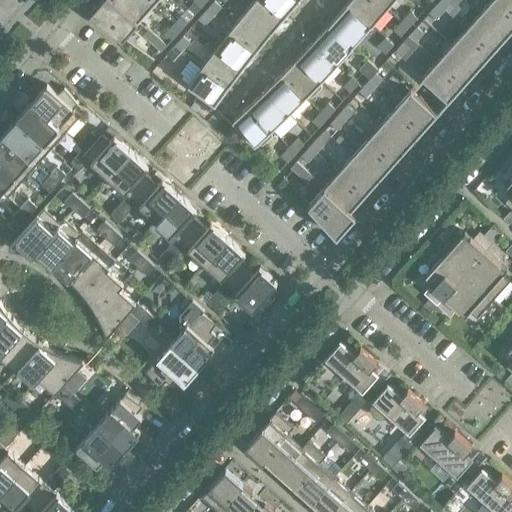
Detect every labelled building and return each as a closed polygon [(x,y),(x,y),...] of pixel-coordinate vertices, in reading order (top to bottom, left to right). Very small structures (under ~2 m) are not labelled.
[(99,0),(89,12),(123,36),(138,19),(117,0),(99,0)] [(153,3),(149,0),(117,0),(138,19),(153,3)] [(221,5),(215,0),(214,0),(207,8),(213,14),(221,5)] [(268,0),(253,0),(245,10),(270,31),(285,14),(268,0)] [(268,0),(285,14),(296,0),(268,0)] [(387,6),(380,0),(348,0),(347,1),(372,23),(387,6)] [(511,27),(511,11),(499,0),(489,0),(480,11),(506,35),(511,27)] [(511,0),(499,0),(511,11),(511,0)] [(372,23),(347,1),(347,2),(329,23),(328,22),(328,23),(352,45),(353,44),(352,43),(371,23),(371,24),(372,23)] [(436,17),(444,8),(437,2),(429,11),(436,17)] [(205,23),(213,14),(207,8),(199,17),(205,23)] [(270,31),(245,10),(230,28),(256,48),(270,31)] [(408,25),(416,16),(409,10),(401,18),(408,25)] [(506,35),(480,11),(465,27),(491,51),(506,35)] [(180,28),(188,19),(181,14),(174,22),(180,28)] [(400,34),(408,25),(401,18),(393,28),(400,34)] [(172,37),(180,28),(174,22),(166,32),(172,37)] [(352,45),(328,23),(313,39),(337,62),(352,45)] [(416,40),(423,32),(416,25),(408,33),(416,40)] [(166,43),(149,27),(144,33),(161,49),(166,43)] [(491,51),(465,27),(451,43),(477,67),(491,51)] [(256,48),(230,28),(216,46),(242,66),(256,48)] [(405,58),(419,43),(416,40),(408,33),(395,48),(405,58)] [(190,40),(183,34),(175,43),(182,49),(190,40)] [(385,51),(393,43),(385,36),(378,45),(385,51)] [(337,62),(313,39),(298,56),(321,78),(337,62)] [(174,58),(182,49),(175,43),(167,52),(174,58)] [(477,67),(451,43),(437,59),(463,83),(477,67)] [(242,66),(216,46),(202,64),(228,84),(242,66)] [(321,78),(298,56),(282,72),(305,95),(306,94),(312,95),(321,86),(320,79),(321,78)] [(375,71),(377,68),(367,58),(359,67),(369,77),(375,71)] [(463,83),(437,59),(422,76),(448,99),(463,83)] [(215,102),(228,84),(202,64),(188,83),(200,92),(194,99),(208,109),(214,102),(215,102)] [(374,86),(382,77),(375,71),(369,77),(367,80),(374,86)] [(305,95),(282,72),(266,87),(289,111),(305,95)] [(349,90),(358,81),(351,75),(343,85),(349,90)] [(365,95),(374,86),(367,80),(359,89),(365,95)] [(57,92),(47,83),(38,93),(39,95),(34,101),(66,130),(81,113),(74,107),(78,102),(65,86),(57,92)] [(289,111),(266,87),(250,103),(272,127),(289,111)] [(411,89),(396,105),(422,128),(436,112),(411,89)] [(66,130),(34,101),(28,108),(26,106),(18,116),(52,146),(66,130)] [(327,116),(335,107),(328,101),(320,110),(327,116)] [(272,127),(250,103),(233,119),(255,143),(256,141),(262,142),(271,134),(272,127)] [(346,118),(353,110),(345,103),(338,111),(346,118)] [(422,128),(396,105),(381,121),(407,144),(422,128)] [(316,128),(327,116),(320,110),(309,122),(316,128)] [(331,134),(346,118),(338,111),(324,127),(331,134)] [(52,146),(18,116),(9,125),(11,127),(5,133),(37,162),(52,146)] [(381,121),(367,137),(393,160),(407,144),(381,121)] [(317,150),(331,134),(324,127),(309,143),(317,150)] [(90,145),(98,137),(89,129),(81,137),(90,145)] [(98,137),(90,145),(83,154),(87,158),(109,177),(132,150),(122,141),(120,143),(114,137),(116,136),(115,134),(110,140),(102,132),(98,137)] [(37,162),(5,133),(0,138),(0,157),(23,178),(37,162)] [(296,151),(303,142),(297,136),(289,145),(296,151)] [(90,145),(81,137),(73,146),(78,151),(82,154),(83,154),(90,145)] [(367,137),(353,153),(379,176),(393,160),(367,137)] [(308,160),(317,150),(309,143),(300,153),(308,160)] [(287,160),(296,151),(289,145),(280,154),(287,160)] [(131,197),(150,176),(143,170),(148,164),(147,163),(145,165),(139,160),(141,158),(132,150),(109,177),(127,193),(131,197)] [(79,168),(87,158),(83,154),(82,154),(78,151),(70,160),(79,168)] [(353,153),(338,169),(364,192),(379,176),(353,153)] [(23,178),(0,157),(0,186),(8,194),(23,178)] [(305,168),(296,160),(291,166),(300,174),(305,168)] [(511,161),(501,173),(509,180),(504,185),(511,192),(511,204),(511,205),(511,161)] [(58,181),(66,172),(57,164),(49,173),(58,181)] [(300,174),(308,182),(314,176),(305,168),(300,174)] [(338,169),(324,185),(350,208),(364,192),(338,169)] [(50,190),(58,181),(49,173),(42,182),(50,190)] [(155,219),(179,192),(170,184),(168,186),(163,181),(164,179),(163,178),(158,183),(150,176),(131,197),(127,193),(118,203),(123,207),(127,211),(136,201),(155,219)] [(350,208),(324,185),(308,203),(336,233),(355,212),(350,208)] [(8,194),(0,186),(0,189),(7,195),(8,194)] [(73,207),(81,198),(73,191),(65,199),(73,207)] [(180,241),(199,219),(192,213),(197,208),(195,206),(193,208),(188,203),(189,201),(179,192),(155,219),(175,237),(180,241)] [(30,213),(37,205),(29,197),(21,205),(30,213)] [(82,215),(90,206),(81,198),(73,207),(82,215)] [(123,207),(118,203),(110,212),(119,220),(127,211),(123,207)] [(30,213),(21,205),(13,214),(22,222),(30,213)] [(44,206),(8,246),(10,248),(11,247),(10,246),(23,250),(26,247),(32,253),(65,217),(64,216),(60,220),(44,206)] [(65,217),(32,253),(43,259),(45,257),(52,263),(52,264),(78,236),(82,232),(65,217)] [(106,236),(114,227),(105,219),(97,228),(106,236)] [(204,263),(228,236),(219,228),(217,229),(211,224),(213,222),(211,221),(207,226),(199,219),(180,241),(175,237),(167,246),(171,250),(176,254),(184,245),(204,263)] [(15,229),(6,222),(0,228),(0,232),(7,238),(15,229)] [(114,244),(122,235),(114,227),(106,236),(114,244)] [(452,227),(436,246),(465,272),(492,241),(485,234),(479,242),(465,229),(460,234),(452,227)] [(78,236),(52,264),(62,271),(64,269),(69,274),(68,276),(69,277),(93,250),(78,236)] [(228,284),(247,263),(240,257),(245,251),(244,250),(242,252),(236,246),(238,245),(228,236),(204,263),(224,280),(228,284)] [(492,241),(465,272),(493,297),(510,279),(502,272),(507,267),(493,254),(499,247),(492,241)] [(171,250),(167,246),(159,256),(167,264),(176,254),(171,250)] [(443,253),(423,276),(436,289),(430,296),(437,302),(465,272),(436,246),(435,246),(443,253)] [(138,265),(146,256),(137,248),(129,257),(138,265)] [(93,250),(69,277),(70,278),(72,276),(77,281),(75,283),(84,292),(85,292),(109,265),(93,250)] [(147,273),(155,264),(146,256),(138,265),(147,273)] [(255,270),(247,263),(228,284),(224,280),(216,290),(220,294),(225,298),(233,288),(258,311),(275,298),(268,290),(277,280),(267,271),(265,273),(260,267),(261,266),(260,264),(255,270)] [(109,265),(85,292),(91,298),(89,300),(96,311),(97,311),(123,282),(108,267),(110,265),(109,265)] [(465,272),(437,302),(444,309),(451,301),(465,314),(469,309),(477,316),(493,297),(465,272)] [(123,282),(97,311),(103,317),(102,318),(100,319),(106,332),(105,331),(104,333),(106,334),(128,310),(136,301),(120,286),(124,282),(123,282)] [(216,307),(225,298),(220,294),(216,290),(207,299),(216,307)] [(0,298),(0,322),(9,312),(9,311),(8,312),(1,306),(2,305),(4,304),(0,298)] [(155,317),(136,301),(128,310),(147,326),(155,317)] [(199,309),(171,340),(198,364),(207,354),(205,352),(211,346),(212,348),(214,346),(208,341),(215,333),(211,329),(216,321),(199,309)] [(9,312),(0,322),(0,353),(24,327),(23,326),(21,328),(16,323),(18,321),(9,312)] [(24,327),(0,353),(16,368),(41,340),(30,332),(29,335),(23,330),(25,328),(24,327)] [(354,351),(341,339),(326,355),(360,386),(350,397),(360,406),(376,388),(369,381),(377,372),(371,366),(377,359),(360,344),(354,351)] [(41,340),(16,368),(17,369),(19,367),(34,380),(61,350),(49,345),(48,346),(47,347),(41,341),(41,340)] [(171,340),(145,369),(159,385),(166,379),(171,383),(178,375),(184,380),(185,379),(183,377),(188,371),(190,373),(198,364),(171,340)] [(69,355),(61,350),(34,380),(35,381),(39,376),(55,391),(63,382),(85,357),(83,355),(82,356),(83,357),(69,353),(69,355)] [(388,381),(373,398),(374,398),(371,402),(370,405),(370,409),(371,411),(373,414),(375,416),(378,416),(381,416),(385,415),(389,412),(407,428),(397,439),(408,448),(423,430),(416,423),(424,414),(418,408),(424,401),(408,387),(401,393),(388,381)] [(63,382),(55,391),(74,408),(82,399),(63,382)] [(12,405),(20,396),(11,388),(3,397),(12,405)] [(125,391),(98,422),(125,446),(133,436),(132,434),(137,429),(139,430),(140,429),(135,424),(142,416),(137,411),(142,404),(125,391)] [(306,409),(313,402),(302,392),(295,400),(306,409)] [(21,413),(28,404),(20,396),(12,405),(21,413)] [(324,412),(313,402),(306,409),(317,419),(324,412)] [(276,409),(248,440),(255,446),(253,448),(263,458),(293,424),(276,409)] [(13,419),(5,428),(13,436),(22,427),(13,419)] [(345,431),(334,421),(327,428),(338,438),(345,431)] [(116,455),(125,446),(98,422),(71,452),(85,467),(92,461),(97,465),(104,457),(110,462),(111,461),(110,459),(115,453),(116,455)] [(435,423),(420,440),(454,470),(445,481),(455,490),(471,473),(463,466),(471,456),(465,450),(471,443),(455,429),(449,436),(435,423)] [(293,424),(263,458),(273,467),(275,465),(281,470),(309,438),(308,438),(302,445),(287,432),(294,425),(293,424)] [(0,441),(5,445),(13,436),(5,428),(0,433),(0,441)] [(349,448),(356,441),(345,431),(338,438),(349,448)] [(309,438),(281,470),(287,475),(285,477),(295,487),(325,453),(309,438)] [(0,441),(0,488),(1,489),(25,463),(5,445),(0,441)] [(377,460),(366,450),(359,457),(370,467),(377,460)] [(325,453),(295,487),(305,496),(307,493),(313,499),(335,474),(320,460),(326,453),(325,453)] [(381,477),(388,470),(377,460),(370,467),(381,477)] [(62,462),(53,471),(62,479),(70,470),(62,462)] [(30,506),(49,484),(54,489),(62,479),(53,471),(45,481),(25,463),(1,489),(11,498),(12,496),(20,503),(23,499),(30,506)] [(482,466),(467,482),(500,511),(511,511),(511,509),(510,508),(511,505),(511,480),(502,471),(496,478),(482,466)] [(231,473),(224,467),(202,492),(219,507),(243,480),(233,471),(231,473)] [(335,474),(313,499),(319,504),(317,506),(323,511),(330,511),(351,489),(335,474)] [(403,496),(409,489),(398,479),(392,486),(403,496)] [(243,480),(219,507),(224,511),(243,511),(257,497),(251,491),(253,489),(243,480)] [(49,484),(30,506),(36,511),(78,511),(79,511),(54,489),(49,484)] [(351,489),(330,511),(359,511),(367,503),(351,489)] [(414,506),(421,499),(409,489),(403,496),(414,506)] [(257,497),(243,511),(272,511),(275,509),(265,500),(263,502),(257,497)] [(388,511),(390,511),(389,510),(387,511),(377,511),(367,503),(359,511),(388,511)]
